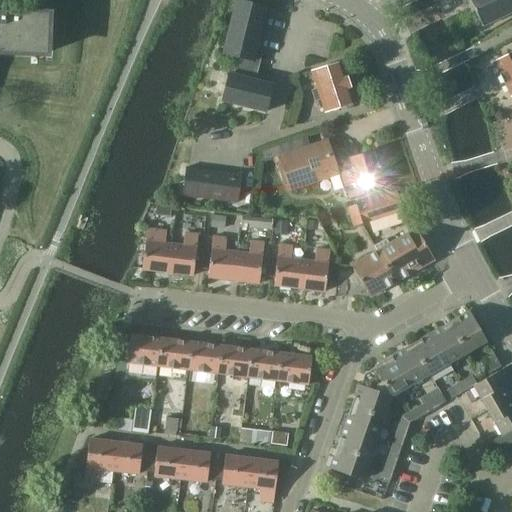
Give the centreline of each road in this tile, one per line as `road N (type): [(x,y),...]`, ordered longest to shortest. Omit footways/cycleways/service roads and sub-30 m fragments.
road 1 (residential): [(0,397),(162,0)]
road 2 (tertiary): [(476,268),(389,53),(339,0)]
road 3 (residential): [(353,337),(292,511)]
road 4 (residential): [(353,337),(476,268)]
